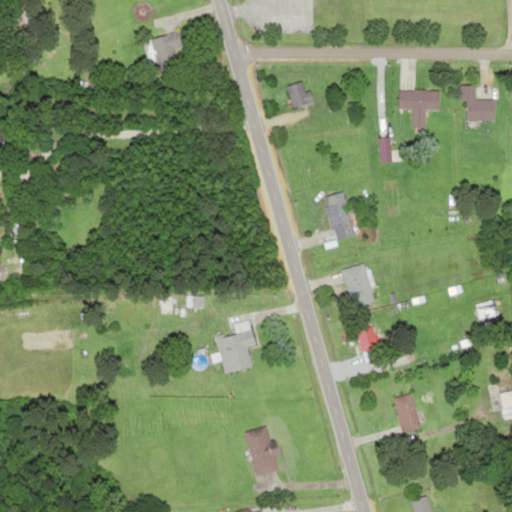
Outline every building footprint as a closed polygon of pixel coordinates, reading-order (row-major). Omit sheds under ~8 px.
[(146,40),(170,33),(181,69),(157,76),(146,40)] [(284,85),(303,80),(310,104),(291,109),(284,85)] [(401,90),(442,90),(442,110),(401,110),(401,90)] [(464,122),(462,100),(494,98),(495,120),(464,122)] [(0,131),(15,130),(17,151),(0,152),(0,131)] [(320,196),(343,189),(356,234),(334,241),(320,196)] [(362,261),(372,300),(348,307),(337,267),(362,261)] [(472,303),(497,295),(502,311),(477,319),(472,303)] [(352,330),(371,325),(380,357),(361,363),(352,330)] [(208,338),(244,326),(257,362),(221,375),(208,338)] [(490,394),(511,385),(511,417),(500,422),(490,394)] [(387,399),(409,392),(420,426),(398,433),(387,399)] [(239,430),(261,423),(276,470),(254,477),(239,430)] [(406,511),(403,500),(424,494),(428,511),(406,511)]
